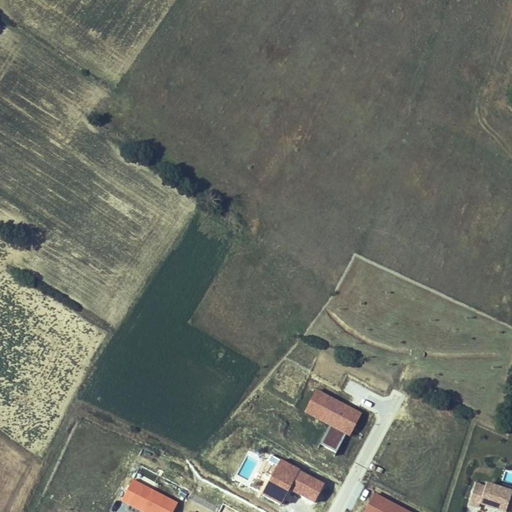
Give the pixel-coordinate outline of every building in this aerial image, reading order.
[(361,412),(316,388),(303,411),(329,426),(320,444),(336,453),(345,434),(349,437),(361,412)] [(314,503),(324,483),(281,459),(262,494),(281,504),(289,490),(314,503)] [(172,511),(178,502),(133,479),(121,501),(142,511),(172,511)] [(510,505),(511,499),(511,488),(504,485),(491,480),(489,483),(480,479),(472,499),(482,503),(483,499),(508,509),(510,505)] [(411,511),(412,511),(375,492),(363,511),(411,511)]
